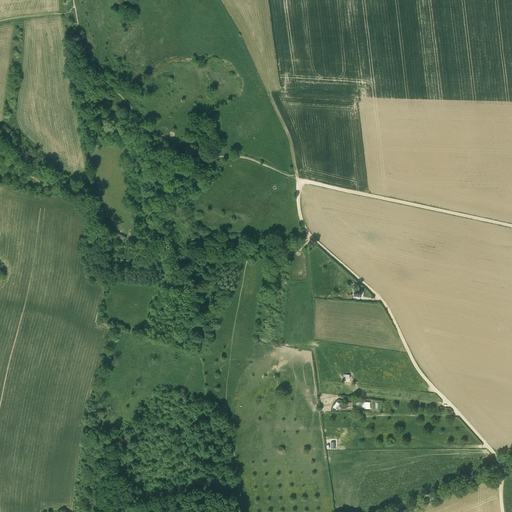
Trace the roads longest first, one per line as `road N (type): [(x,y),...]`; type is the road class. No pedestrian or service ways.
road 1 (track): [(310,236),(380,300),(423,376),(499,457),(503,511)]
road 2 (track): [(302,179),(243,157),(190,157),(168,147),(90,66),(74,7)]
road 3 (track): [(247,254),(117,250),(86,197),(54,182),(0,136)]
road 4 (track): [(511,226),(302,179)]
